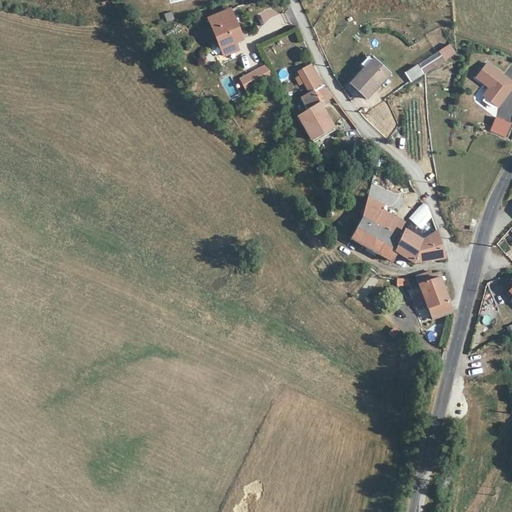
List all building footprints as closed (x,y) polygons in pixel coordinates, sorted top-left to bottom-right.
[(4,0),(42,8),(43,0),(4,0)] [(79,0),(50,0),(61,20),(75,12),(78,18),(87,13),(79,0)] [(244,40),(233,9),(210,18),(224,56),(236,50),(235,44),(244,40)] [(411,83),(456,53),(449,43),(404,73),(411,83)] [(295,69),(304,83),(317,75),(308,61),(295,69)] [(370,97),(389,72),(376,62),(356,86),(370,97)] [(500,110),(511,88),(511,79),(484,63),(474,80),(487,88),(480,99),(500,110)] [(247,79),(253,95),(272,87),(266,72),(247,79)] [(300,117),(311,138),(332,125),(319,99),(332,91),(323,80),(321,80),(317,75),(304,83),(309,90),(302,95),(309,110),(300,117)] [(244,99),(253,95),(247,79),(238,84),(244,99)] [(387,85),(394,97),(403,90),(396,79),(387,85)] [(489,133),(506,139),(511,123),(495,117),(489,133)] [(422,203),(408,218),(420,229),(434,214),(422,203)] [(391,231),(398,217),(375,205),(368,219),(386,230),(391,231)] [(359,216),(347,238),(389,260),(395,252),(396,235),(391,231),(386,230),(368,219),(364,218),(359,216)] [(396,235),(395,252),(413,261),(443,252),(436,224),(422,231),(402,225),(396,235)] [(441,272),(439,264),(429,267),(433,275),(438,273),(441,272)] [(433,315),(453,304),(438,273),(433,275),(429,267),(413,274),(433,315)] [(395,280),(396,287),(409,286),(408,278),(395,280)] [(365,300),(368,291),(362,289),(359,298),(365,300)]
